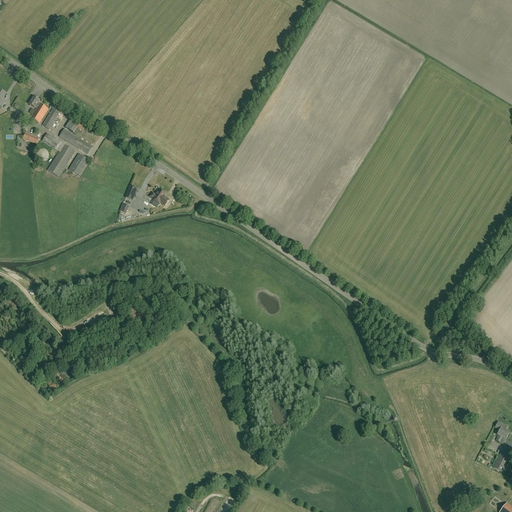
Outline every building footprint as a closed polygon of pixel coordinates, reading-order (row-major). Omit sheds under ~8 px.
[(39,124),(48,110),(39,104),(38,103),(39,101),(34,97),(29,105),(35,108),(35,107),(37,108),(30,119),(39,124)] [(49,130),(60,113),(53,109),(42,126),(49,130)] [(77,136),(86,122),(78,117),(76,121),(72,118),(65,128),(77,136)] [(92,147),(65,130),(60,137),(87,155),(92,147)] [(36,145),(39,138),(25,134),(23,140),(36,145)] [(75,152),(47,134),(42,142),(59,152),(48,171),(59,178),(75,152)] [(69,170),(80,177),(89,161),(79,155),(69,170)] [(132,201),(137,189),(130,187),(125,198),(132,201)] [(162,199),(166,194),(160,190),(156,195),(153,193),(150,197),(153,200),(160,205),(163,200),(162,199)] [(126,214),(127,210),(128,207),(123,205),(121,208),(120,212),(126,214)] [(501,429),(505,431),(507,427),(498,422),(495,428),(500,431),(501,429)] [(509,433),(505,431),(501,429),(500,431),(497,435),(498,436),(496,441),(500,443),(502,438),(506,440),(509,433)] [(503,473),(504,471),(510,459),(500,454),(493,468),(503,473)]
